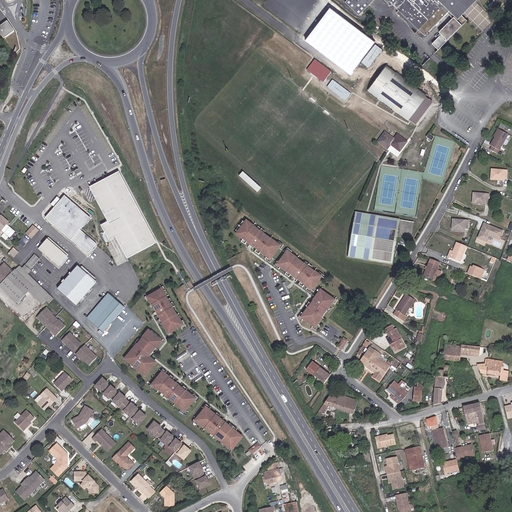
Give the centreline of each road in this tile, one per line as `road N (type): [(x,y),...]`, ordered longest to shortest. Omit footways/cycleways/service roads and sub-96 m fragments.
road 1 (primary): [(102,62),(121,85),(167,224),(341,511)]
road 2 (unclassified): [(401,420),(351,382),(345,364),(493,106),(511,98)]
road 3 (primary): [(229,295),(174,141),(171,59),(180,0)]
road 4 (primary): [(229,295),(170,181),(145,93),(143,48)]
road 5 (residential): [(227,495),(204,445),(112,367),(81,375),(43,337)]
road 6 (primary): [(356,511),(229,295)]
road 7 (unclassified): [(0,185),(109,281),(122,280)]
road 8 (residential): [(142,511),(52,423)]
